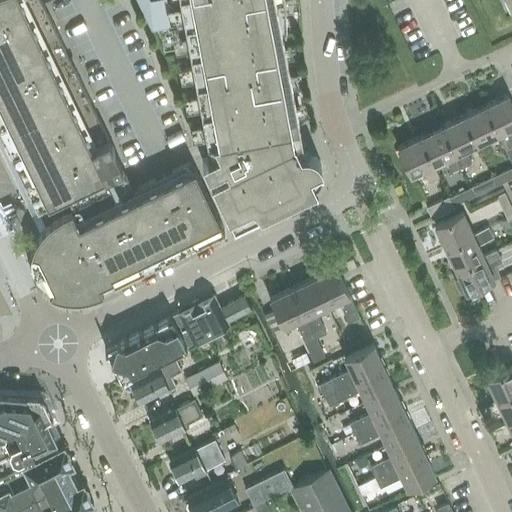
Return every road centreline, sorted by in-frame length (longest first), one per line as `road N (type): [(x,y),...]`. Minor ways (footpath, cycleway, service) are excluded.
road 1 (tertiary): [(56,346),(340,196),(351,166),(336,126)]
road 2 (residential): [(336,126),(511,48)]
road 3 (tertiary): [(142,511),(56,346)]
road 4 (residential): [(507,511),(429,350)]
road 5 (residential): [(429,350),(368,222)]
road 6 (tertiary): [(336,126),(320,0)]
road 7 (tertiary): [(0,236),(56,346)]
